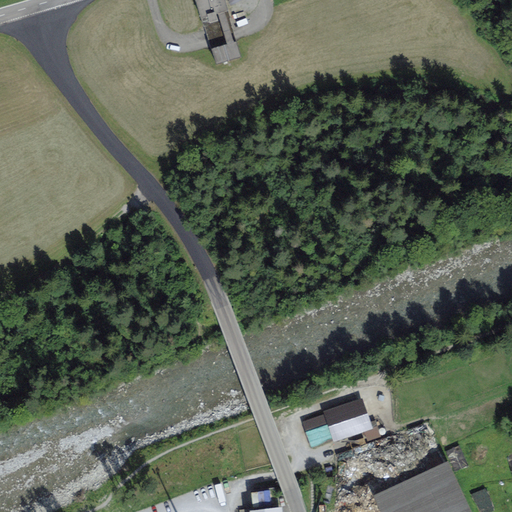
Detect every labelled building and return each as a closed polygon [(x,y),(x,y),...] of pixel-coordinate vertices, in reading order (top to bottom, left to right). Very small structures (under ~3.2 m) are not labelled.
[(212,48),(225,44),(235,41),(233,35),(232,32),(234,31),(228,10),(229,10),(226,0),(195,0),(204,27),(205,27),(209,42),(211,48),(212,48)] [(242,56),(237,41),(235,41),(225,44),(212,48),(217,64),(242,56)] [(367,426),(359,403),(305,421),(308,430),(332,422),(337,437),(364,428),(368,440),(378,437),(374,424),(367,426)] [(341,458),(362,452),(360,445),(339,451),(341,458)] [(449,449),(455,468),(468,463),(462,445),(449,449)] [(468,511),(445,462),(370,496),(377,511),(468,511)] [(488,487),(479,490),(486,511),(487,511),(496,509),(488,487)] [(254,511),(265,511),(277,511),(274,489),(252,491),(254,506),(254,511)] [(475,495),(481,511),(485,510),(479,494),(475,495)]
